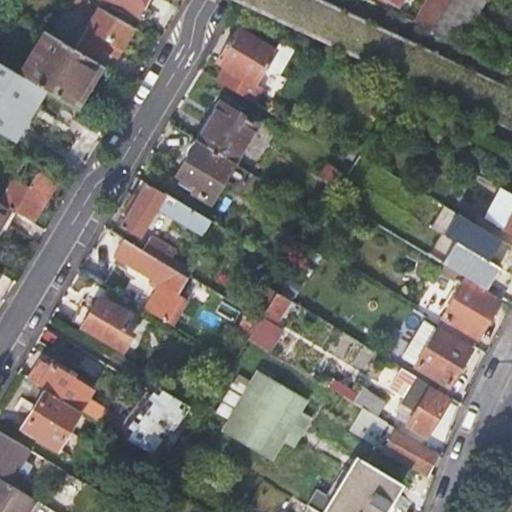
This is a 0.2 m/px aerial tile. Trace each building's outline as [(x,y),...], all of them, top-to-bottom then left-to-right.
[(87,7),(91,1),(89,0),(72,0),(71,3),(85,11),(87,7)] [(140,15),(147,0),(106,0),(132,17),(134,12),(140,15)] [(438,0),(422,26),(433,31),(451,0),(438,0)] [(451,0),(433,31),(461,44),(486,0),(451,0)] [(96,13),(101,6),(91,1),(87,7),(96,13)] [(117,56),(135,27),(101,6),(96,13),(83,36),(105,49),(117,56)] [(218,82),(253,104),(262,89),(256,84),(266,67),(276,51),(275,50),(237,27),(217,62),(226,68),(218,82)] [(22,76),(73,106),(98,64),(75,50),(48,33),(22,76)] [(75,50),(98,64),(105,49),(83,36),(75,50)] [(295,50),(280,43),(275,50),(276,51),(266,67),(280,75),(295,50)] [(0,133),(11,140),(26,114),(29,116),(38,101),(0,77),(0,133)] [(197,141),(236,165),(259,125),(220,103),(197,141)] [(212,205),(236,165),(197,141),(191,146),(177,175),(196,187),(193,193),(212,205)] [(11,209),(33,223),(57,184),(37,172),(28,189),(14,180),(1,203),(11,209)] [(203,235),(209,220),(167,195),(141,181),(121,227),(140,238),(158,209),(203,235)] [(511,233),(511,194),(503,189),(488,214),(499,220),(497,224),(511,233)] [(0,227),(11,209),(1,203),(0,202),(0,227)] [(445,235),(456,242),(490,262),(503,240),(458,214),(445,235)] [(151,237),(143,250),(168,266),(172,259),(177,252),(151,237)] [(143,250),(125,239),(115,256),(160,284),(144,310),(171,327),(187,300),(178,295),(188,278),(181,273),(168,266),(143,250)] [(467,278),(488,290),(501,268),(490,262),(456,242),(444,263),(446,265),(467,278)] [(185,267),(172,259),(168,266),(181,273),(185,267)] [(441,272),(463,285),(467,278),(446,265),(441,272)] [(478,338),(502,298),(488,290),(467,278),(463,285),(444,317),(478,338)] [(118,284),(113,291),(121,296),(125,288),(118,284)] [(262,286),(253,302),(267,310),(276,295),(262,286)] [(292,302),(277,293),(276,295),(267,310),(260,321),(248,341),(271,354),(280,340),(273,335),(278,327),(292,302)] [(92,311),(82,305),(73,321),(122,351),(132,334),(123,328),(131,315),(100,297),(92,311)] [(285,332),(278,327),(273,335),(280,340),(285,332)] [(472,350),(439,330),(417,367),(450,387),(472,350)] [(80,411),(96,420),(106,427),(114,413),(88,397),(93,389),(51,364),(50,366),(41,361),(32,376),(46,390),(80,411)] [(261,369),(258,374),(273,382),(275,378),(261,369)] [(273,382),(258,374),(224,430),(274,460),(285,441),(289,434),(307,403),(273,382)] [(450,399),(432,386),(415,376),(399,403),(416,413),(408,426),(427,437),(450,399)] [(158,388),(124,437),(173,467),(180,457),(157,446),(182,409),(187,413),(191,408),(158,388)] [(355,403),(364,409),(366,410),(374,395),(364,389),(355,403)] [(57,449),(80,411),(46,390),(22,429),(57,449)] [(366,410),(379,418),(388,403),(374,395),(366,410)] [(428,477),(440,454),(379,418),(366,410),(364,409),(352,429),(428,477)] [(204,416),(197,411),(189,424),(197,428),(204,416)] [(99,492),(0,432),(0,472),(12,480),(26,456),(96,498),(99,492)] [(289,434),(285,441),(295,447),(299,440),(289,434)] [(308,506),(317,511),(386,511),(403,486),(356,458),(337,489),(333,486),(324,500),(315,495),(308,506)] [(0,479),(0,511),(35,511),(40,503),(0,479)]
